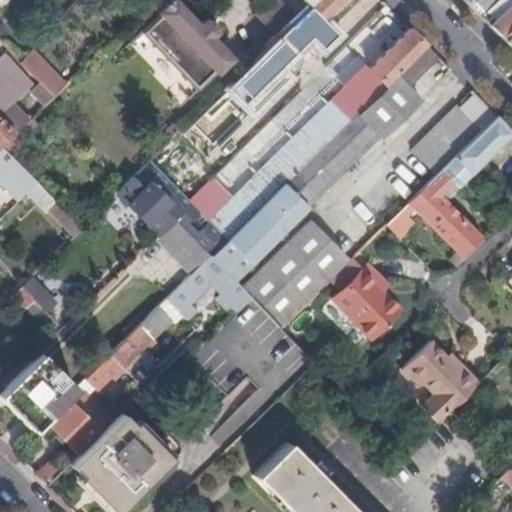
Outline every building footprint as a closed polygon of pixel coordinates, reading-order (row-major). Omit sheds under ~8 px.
[(0,0),(0,10),(9,2),(6,0),(0,0)] [(175,0),(154,0),(150,5),(162,17),(143,35),(198,92),(216,74),(218,76),(235,60),(214,39),(217,36),(217,28),(211,23),(205,22),(201,26),(175,0)] [(205,22),(208,18),(189,0),(175,0),(201,26),(205,22)] [(287,0),(283,4),(279,0),(277,0),(261,16),(278,34),(312,0),(287,0)] [(312,0),(278,34),(269,43),(285,60),(295,51),(293,49),(342,0),(312,0)] [(463,0),(480,16),(496,0),(463,0)] [(511,3),(489,26),(511,48),(511,3)] [(427,45),(410,29),(338,101),(354,118),(396,76),(427,45)] [(66,87),(32,53),(20,64),(54,99),(66,87)] [(0,117),(17,135),(31,121),(13,103),(32,83),(3,55),(0,58),(0,117)] [(231,91),(243,102),(277,68),(266,57),(231,91)] [(354,118),(235,238),(230,243),(215,259),(247,290),(254,297),(283,326),(349,259),(305,215),(420,99),(396,76),(354,118)] [(511,135),(511,131),(497,116),(446,166),(464,184),(511,135)] [(0,151),(2,150),(15,137),(0,121),(0,151)] [(36,127),(31,121),(17,135),(15,137),(2,150),(8,155),(36,127)] [(190,202),(151,160),(138,173),(150,185),(155,180),(167,192),(164,196),(171,203),(165,210),(176,220),(175,221),(210,257),(215,259),(230,243),(190,202)] [(150,185),(138,173),(117,194),(158,237),(175,221),(176,220),(165,210),(171,203),(164,196),(167,192),(155,180),(150,185)] [(479,238),(427,186),(409,204),(462,256),(479,238)] [(235,238),(195,197),(190,202),(230,243),(235,238)] [(73,237),(81,229),(56,203),(47,211),(73,237)] [(235,302),(247,290),(215,259),(210,257),(197,269),(214,286),(217,284),(226,293),(235,302)] [(376,284),(381,278),(367,264),(333,298),(371,337),(400,309),(382,291),(376,284)] [(388,285),(381,278),(376,284),(382,291),(388,285)] [(35,302),(22,288),(13,297),(26,310),(35,302)] [(217,301),(226,311),(235,302),(226,293),(217,301)] [(315,363),(283,326),(254,297),(224,327),(221,324),(216,330),(219,333),(192,361),(227,398),(199,426),(212,439),(225,453),(315,363)] [(158,308),(85,380),(99,395),(139,357),(137,355),(171,320),(158,308)] [(467,397),(479,385),(462,367),(458,370),(443,355),(430,342),(401,371),(419,389),(422,385),(432,395),(421,406),(439,425),(467,397)] [(446,351),(443,355),(458,370),(462,367),(446,351)] [(0,393),(0,400),(31,432),(74,390),(39,355),(0,393)] [(48,424),(75,452),(104,424),(93,413),(86,419),(70,403),(48,424)] [(121,415),(70,466),(115,511),(121,511),(170,465),(121,415)] [(354,511),(287,444),(254,476),(289,511),(354,511)] [(38,476),(44,483),(64,463),(60,459),(54,461),(38,476)] [(511,464),(497,479),(511,487),(511,464)]
